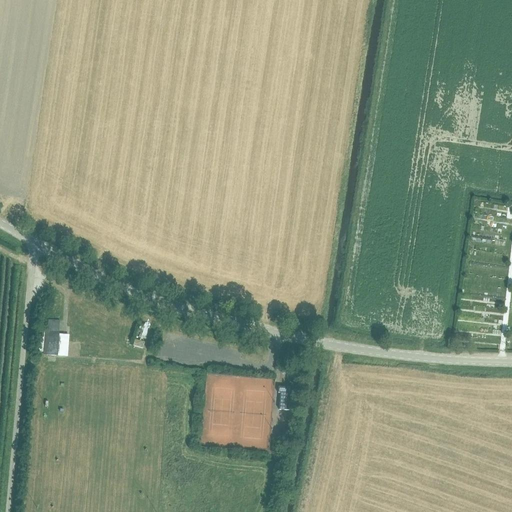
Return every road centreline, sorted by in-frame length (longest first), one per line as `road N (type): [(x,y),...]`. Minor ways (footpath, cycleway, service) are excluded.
road 1 (tertiary): [(511,363),(379,352),(252,328),(144,299),(35,241)]
road 2 (unclassified): [(35,241),(8,511)]
